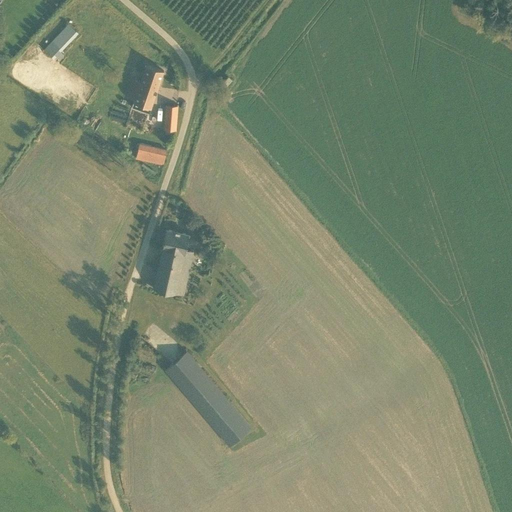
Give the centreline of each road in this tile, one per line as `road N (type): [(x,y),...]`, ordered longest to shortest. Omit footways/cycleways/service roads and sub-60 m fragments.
road 1 (unclassified): [(111,375),(119,322),(192,92),(176,47),(123,0)]
road 2 (track): [(121,511),(106,447),(111,375)]
